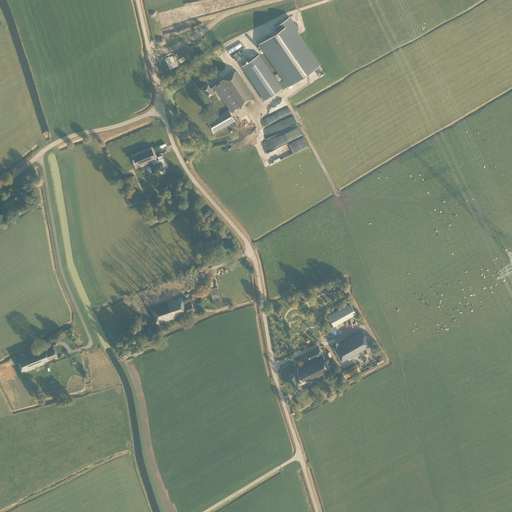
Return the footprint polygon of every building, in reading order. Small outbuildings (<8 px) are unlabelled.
[(277,31),(258,44),(287,87),(319,65),(320,65),(320,64),(299,34),(297,31),(299,29),(290,16),(274,27),(277,31)] [(228,50),(232,55),(245,46),(242,41),(228,50)] [(241,66),(264,100),(282,88),(259,54),(241,66)] [(216,90),(231,112),(253,97),(235,70),(213,85),(213,86),(211,88),(213,92),(216,90)] [(202,88),(208,96),(213,92),(211,88),(208,84),(202,88)] [(207,122),(214,133),(234,121),(228,110),(207,122)] [(271,164),(296,154),(292,144),(290,145),(289,143),(266,153),(271,164)] [(155,157),(151,148),(133,156),(136,165),(138,165),(143,163),(151,159),(153,164),(150,165),(153,173),(160,170),(160,172),(161,172),(163,173),(164,172),(165,171),(165,170),(164,169),(164,166),(166,165),(163,157),(157,160),(155,157)] [(217,287),(210,288),(213,304),(220,303),(217,287)] [(185,306),(181,296),(150,306),(157,324),(179,316),(179,315),(189,312),(189,311),(193,309),(192,303),(185,306)] [(350,303),(328,315),(334,326),(356,313),(350,303)] [(157,340),(153,326),(143,329),(147,343),(157,340)] [(342,359),(373,346),(366,331),(335,344),(342,359)] [(45,364),(44,362),(52,359),(52,358),(57,356),(54,347),(48,350),(47,346),(16,358),(22,373),(45,364)] [(305,353),(310,362),(297,368),(298,370),(294,372),(294,373),(288,376),(294,387),(300,384),(300,385),(306,382),(306,383),(310,381),(311,382),(331,372),(318,347),(305,353)] [(346,378),(360,370),(356,364),(342,371),(346,378)]
